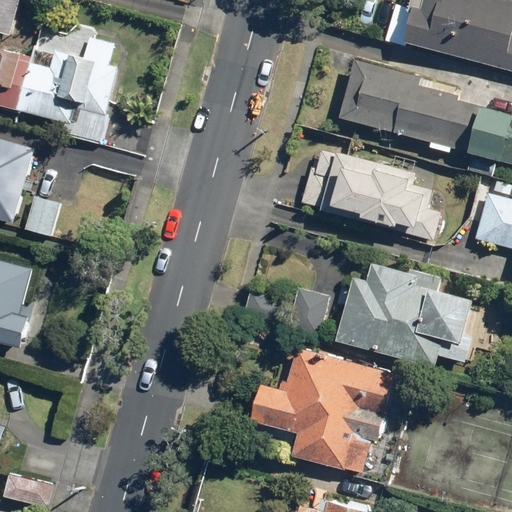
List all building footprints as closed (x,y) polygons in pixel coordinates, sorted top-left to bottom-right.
[(14,0),(0,0),(0,24),(7,26),(14,0)] [(511,0),(428,0),(428,3),(420,1),(409,40),(511,68),(511,0)] [(0,97),(108,128),(132,40),(93,29),(83,66),(0,42),(0,97)] [(426,74),(361,58),(346,116),(508,156),(511,141),(511,112),(459,100),(461,92),(423,83),(426,74)] [(48,144),(0,129),(0,210),(26,218),(59,228),(68,199),(34,189),(48,144)] [(315,158),(313,167),(305,202),(421,228),(430,189),(412,185),(416,169),(338,151),(327,148),(324,160),(315,158)] [(511,197),(492,192),(480,236),(511,244),(511,197)] [(42,259),(0,247),(0,334),(34,344),(44,312),(28,307),(42,259)] [(414,268),(379,258),(374,279),(358,275),(343,336),(439,361),(442,350),(471,358),(475,345),(464,342),(476,296),(443,288),(447,276),(414,268)] [(290,386),(268,381),(259,418),(304,430),(298,453),(368,470),(376,439),(385,441),(402,374),(299,348),(290,386)] [(63,476),(21,469),(16,497),(58,504),(63,476)] [(303,511),(378,511),(379,510),(328,496),(325,507),(306,502),(303,511)]
